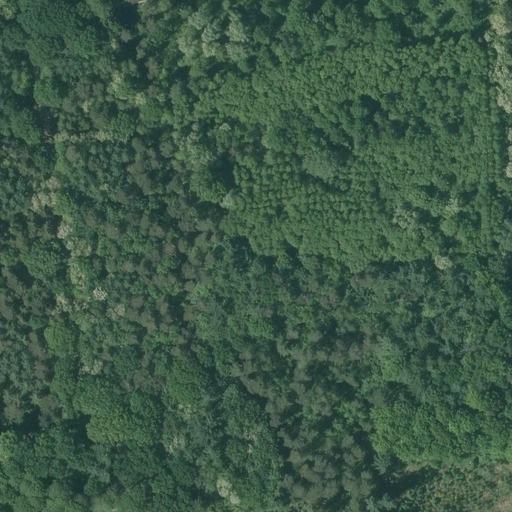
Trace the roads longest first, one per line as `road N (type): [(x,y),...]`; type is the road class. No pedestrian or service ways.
road 1 (track): [(103,423),(87,370),(26,0)]
road 2 (track): [(33,46),(64,25),(161,0)]
